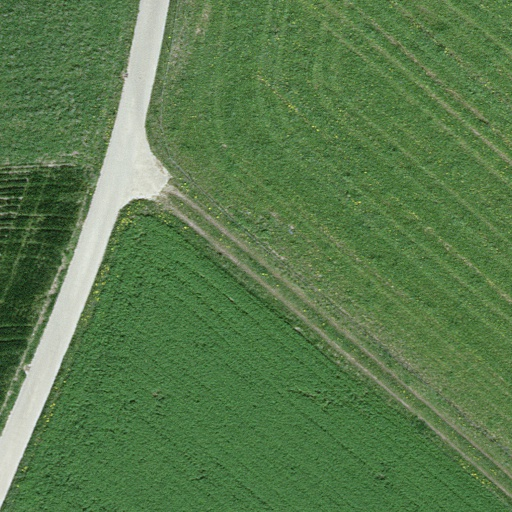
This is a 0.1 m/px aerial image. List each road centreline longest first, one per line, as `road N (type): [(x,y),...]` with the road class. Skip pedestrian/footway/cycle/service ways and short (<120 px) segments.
road 1 (track): [(511,508),(118,163)]
road 2 (unclassified): [(0,456),(118,163),(148,0)]
